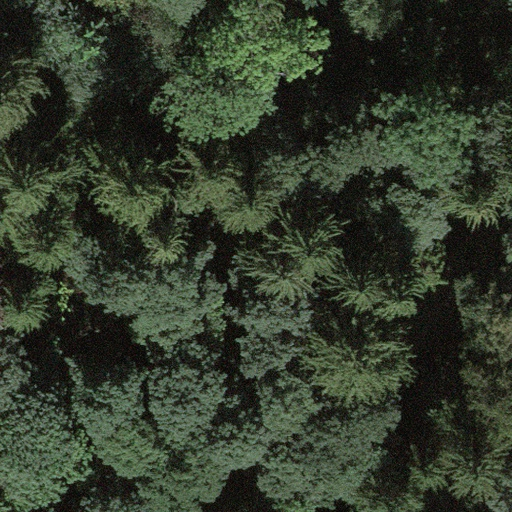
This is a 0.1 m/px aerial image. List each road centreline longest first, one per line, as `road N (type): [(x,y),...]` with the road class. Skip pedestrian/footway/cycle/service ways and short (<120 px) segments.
road 1 (track): [(511,228),(282,511)]
road 2 (track): [(122,0),(0,333)]
